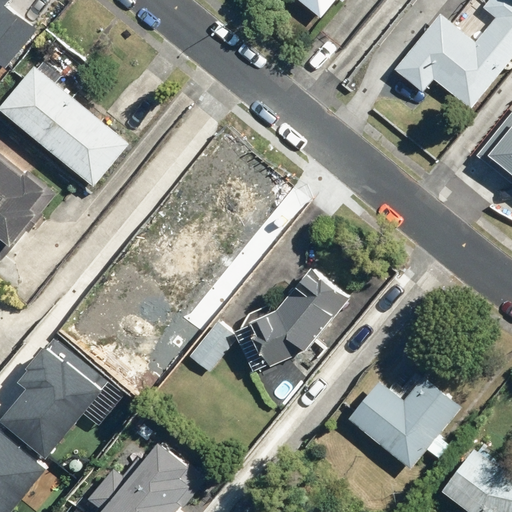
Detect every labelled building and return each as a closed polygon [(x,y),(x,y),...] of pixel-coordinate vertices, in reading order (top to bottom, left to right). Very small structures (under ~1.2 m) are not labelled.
[(295,0),(327,26),(347,0),(295,0)] [(439,15),(394,72),(423,95),(434,82),(471,112),(511,60),(511,0),(490,0),(484,9),(495,18),(475,43),(439,15)] [(0,63),(0,64),(28,29),(0,7),(0,63)] [(34,67),(0,109),(0,114),(94,190),(131,144),(34,67)] [(511,112),(475,158),(497,175),(501,170),(511,178),(511,112)] [(0,266),(57,194),(0,150),(0,266)] [(119,305),(213,294),(254,267),(225,223),(193,243),(132,250),(134,266),(114,269),(119,305)] [(267,371),(306,354),(352,299),(314,268),(277,313),(247,325),(267,371)] [(218,320),(190,358),(211,374),(240,336),(218,320)] [(2,422),(49,460),(111,383),(55,338),(18,385),(26,392),(2,422)] [(380,383),(349,421),(410,471),(427,451),(439,460),(450,447),(438,437),(461,409),(422,378),(402,402),(380,383)] [(0,511),(15,511),(50,470),(0,428),(0,511)] [(116,470),(81,511),(181,511),(207,481),(161,443),(145,462),(138,457),(123,476),(116,470)] [(442,494),(464,511),(511,511),(511,472),(501,470),(476,450),(442,494)]
